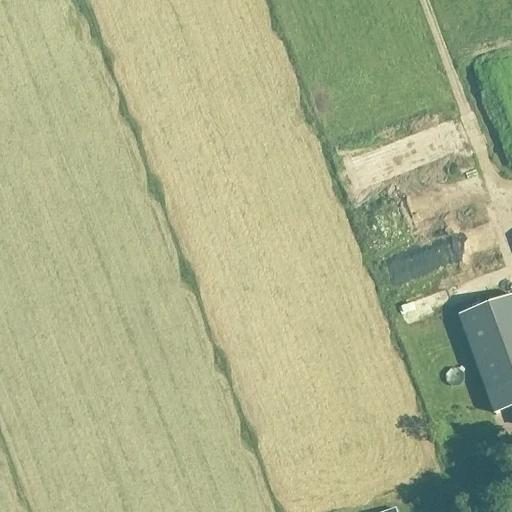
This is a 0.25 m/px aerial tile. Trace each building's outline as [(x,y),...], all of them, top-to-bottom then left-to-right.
[(415,199),(415,225),(434,225),(434,199),(415,199)] [(382,243),(403,237),(399,225),(378,231),(382,243)] [(406,313),(413,333),(462,315),(455,295),(406,313)] [(511,298),(478,311),(506,388),(511,405),(511,298)] [(446,511),(442,498),(412,509),(412,511),(446,511)]
